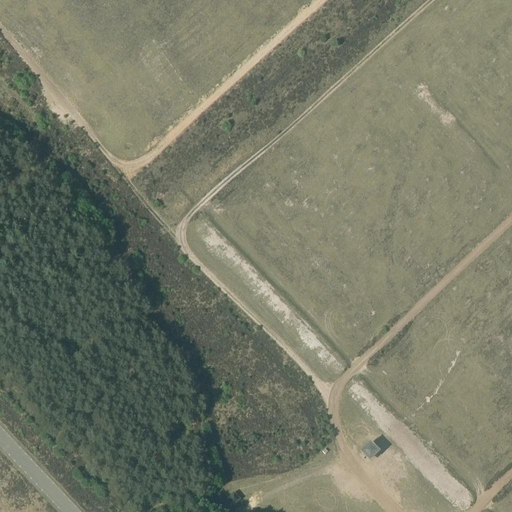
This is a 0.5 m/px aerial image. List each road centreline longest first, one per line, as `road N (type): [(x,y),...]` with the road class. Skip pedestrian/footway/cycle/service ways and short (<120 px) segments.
road 1 (track): [(429,0),(177,227),(192,259),(328,393)]
road 2 (track): [(320,0),(140,165),(123,169),(0,29)]
road 3 (track): [(511,221),(328,393)]
road 4 (track): [(390,511),(344,461),(328,393)]
